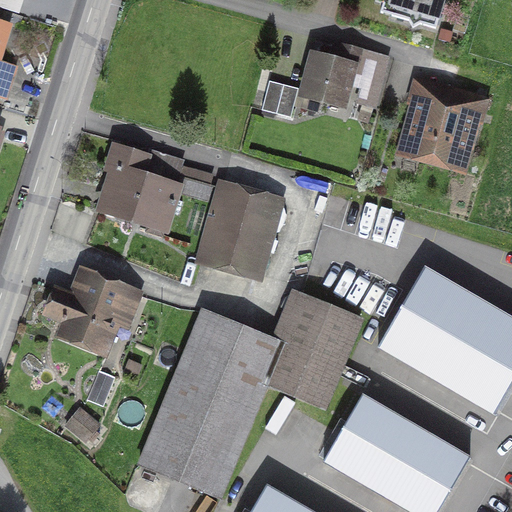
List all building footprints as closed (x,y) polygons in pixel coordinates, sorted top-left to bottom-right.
[(433,23),(439,0),(379,0),(378,7),(433,23)] [(0,66),(0,42),(5,27),(0,25),(0,97),(2,98),(11,70),(0,66)] [(312,56),(302,94),(342,105),(350,75),(378,83),(385,60),(342,49),(338,63),(312,56)] [(289,119),(297,91),(268,83),(260,112),(289,119)] [(458,167),(472,115),(419,101),(405,152),(458,167)] [(110,171),(112,171),(100,211),(148,226),(146,232),(162,237),(177,188),(159,182),(159,184),(139,177),(144,159),(117,150),(110,171)] [(276,206),(220,190),(200,260),(256,276),(276,206)] [(47,316),(69,325),(64,338),(98,352),(116,307),(132,313),(138,297),(88,277),(78,302),(57,293),(47,316)] [(202,312),(138,467),(219,500),(265,386),(323,410),(359,321),(300,297),(280,345),(202,312)] [(102,408),(114,379),(98,372),(85,402),(102,408)] [(417,511),(438,511),(468,461),(360,399),(325,459),(417,511)] [(85,443),(97,428),(83,416),(71,431),(85,443)] [(305,511),(268,492),(256,511),(305,511)]
